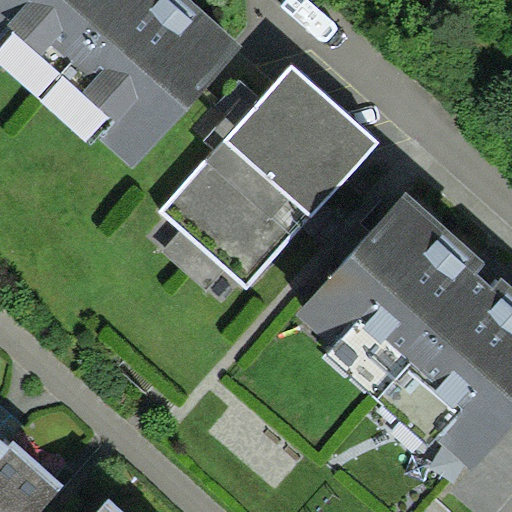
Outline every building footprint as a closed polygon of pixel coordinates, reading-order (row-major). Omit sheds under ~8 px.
[(0,0),(0,46),(130,163),(230,52),(171,0),(0,0)] [(240,291),(371,142),(281,63),(150,212),(240,291)] [(468,460),(511,410),(511,304),(398,204),(301,312),(468,460)] [(0,441),(0,511),(13,511),(43,479),(0,441)] [(112,511),(100,502),(91,511),(112,511)]
